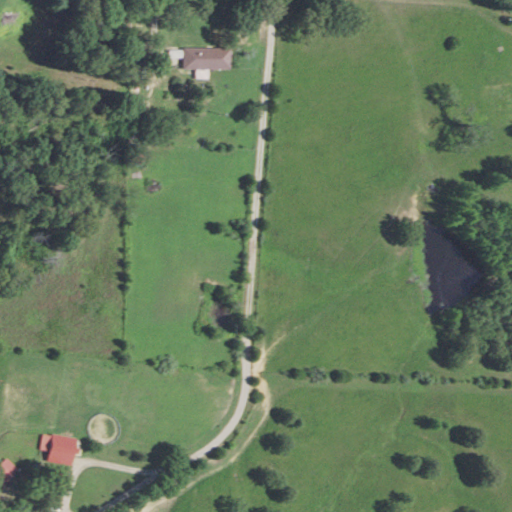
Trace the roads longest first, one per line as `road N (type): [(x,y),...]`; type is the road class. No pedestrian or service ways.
road 1 (residential): [(160,473),(231,427),(247,387),(271,0)]
road 2 (residential): [(101,511),(160,473),(87,462),(64,511)]
